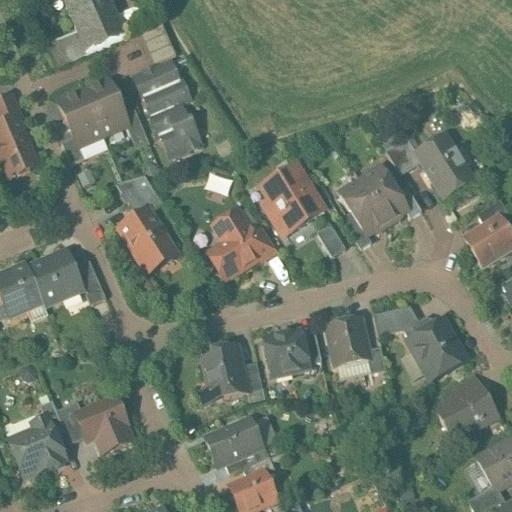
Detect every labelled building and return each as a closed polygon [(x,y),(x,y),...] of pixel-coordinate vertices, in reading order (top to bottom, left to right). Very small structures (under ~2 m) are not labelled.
[(63,0),(78,35),(86,57),(87,57),(125,41),(107,0),(63,0)] [(176,58),(161,25),(139,35),(154,68),(176,58)] [(78,35),(43,49),(52,70),(86,57),(78,35)] [(144,77),(134,81),(143,102),(144,102),(152,119),(150,120),(189,104),(180,83),(178,84),(170,66),(156,72),(155,71),(143,76),(144,77)] [(123,120),(108,85),(83,96),(102,140),(126,130),(127,130),(123,120)] [(83,96),(58,106),(73,141),(78,151),(79,151),(102,140),(83,96)] [(10,100),(0,104),(0,116),(15,110),(10,100)] [(189,104),(150,120),(160,142),(161,141),(170,161),(181,156),(182,158),(201,150),(190,125),(187,126),(180,109),(190,104),(189,104)] [(15,110),(0,116),(0,130),(16,123),(20,122),(15,110)] [(149,148),(135,114),(123,120),(127,130),(126,130),(136,153),(149,148)] [(0,130),(0,167),(4,165),(10,179),(35,168),(16,123),(0,130)] [(392,139),(379,147),(385,156),(398,148),(392,139)] [(474,185),(445,140),(415,158),(414,158),(443,204),(474,185)] [(73,141),(61,146),(71,168),(84,163),(79,151),(78,151),(73,141)] [(398,148),(385,156),(400,180),(420,168),(414,158),(415,158),(406,143),(398,148)] [(90,173),(77,178),(82,191),(95,186),(90,173)] [(321,214),(295,173),(263,193),(272,207),(263,212),(273,227),(281,222),(289,234),(321,214)] [(396,198),(380,173),(360,185),(386,228),(406,216),(407,215),(396,198)] [(144,180),(116,188),(138,222),(148,215),(149,217),(162,208),(144,180)] [(229,184),(211,180),(209,190),(226,194),(229,184)] [(360,185),(339,199),(351,217),(366,241),(367,240),(386,228),(360,185)] [(421,215),(406,191),(396,198),(407,215),(406,216),(410,222),(421,215)] [(499,205),(476,219),(484,231),(498,222),(499,223),(507,218),(499,205)] [(149,217),(148,215),(138,222),(119,233),(145,274),(174,256),(163,239),(164,236),(161,231),(158,231),(149,217)] [(249,234),(237,216),(214,231),(224,248),(207,258),(224,285),(260,262),(249,241),(246,236),(249,234)] [(366,241),(351,217),(341,223),(360,254),(371,247),(367,240),(366,241)] [(484,231),(464,243),(482,272),(511,253),(511,243),(499,223),(498,222),(484,231)] [(330,229),(317,238),(332,261),(345,253),(330,229)] [(276,255),(262,233),(249,241),(260,262),(261,264),(276,255)] [(66,255),(27,271),(43,308),(44,311),(83,295),(66,255)] [(90,264),(76,270),(88,297),(86,297),(91,309),(106,303),(90,264)] [(26,267),(0,278),(0,299),(4,309),(10,322),(43,308),(27,271),(26,267)] [(511,281),(500,289),(507,299),(511,295),(511,281)] [(406,312),(373,319),(378,341),(403,335),(408,344),(435,328),(424,326),(416,330),(406,312)] [(359,322),(327,330),(337,373),(367,366),(369,365),(366,355),(359,322)] [(463,361),(442,324),(435,328),(408,344),(407,344),(428,380),(463,361)] [(300,336),(264,344),(272,381),(309,373),(308,369),(301,340),(300,336)] [(321,366),(315,336),(301,340),(308,369),(321,366)] [(236,351),(220,354),(218,357),(218,359),(202,363),(209,393),(221,390),(224,402),(247,397),(241,370),(236,351)] [(380,352),(366,355),(369,365),(367,366),(370,378),(385,375),(380,352)] [(256,367),(241,370),(247,397),(262,393),(256,367)] [(473,378),(446,393),(451,404),(457,401),(460,406),(482,393),(473,378)] [(482,393),(460,406),(457,401),(451,404),(434,413),(453,447),(497,421),(482,393)] [(134,446),(116,402),(82,417),(84,421),(77,424),(85,442),(87,446),(94,443),(101,459),(134,446)] [(56,415),(52,406),(40,411),(46,423),(47,423),(53,437),(64,433),(56,415)] [(77,406),(56,415),(64,433),(70,449),(85,442),(77,424),(84,421),(82,417),(77,406)] [(35,435),(9,445),(25,483),(65,466),(59,451),(53,437),(47,423),(46,423),(33,429),(35,435)] [(230,433),(205,443),(217,471),(224,468),(252,456),(257,467),(266,463),(251,427),(231,436),(230,433)] [(511,442),(475,463),(494,497),(498,495),(511,487),(511,442)] [(252,456),(224,468),(229,479),(242,473),(257,467),(252,456)] [(257,467),(242,473),(247,484),(264,477),(264,479),(275,474),(269,462),(266,463),(257,467)] [(264,479),(264,477),(247,484),(230,491),(238,511),(258,511),(275,505),(264,479)] [(412,491),(398,494),(401,507),(414,504),(412,491)] [(491,491),(467,505),(470,511),(492,511),(504,505),(498,495),(494,497),(491,491)]
